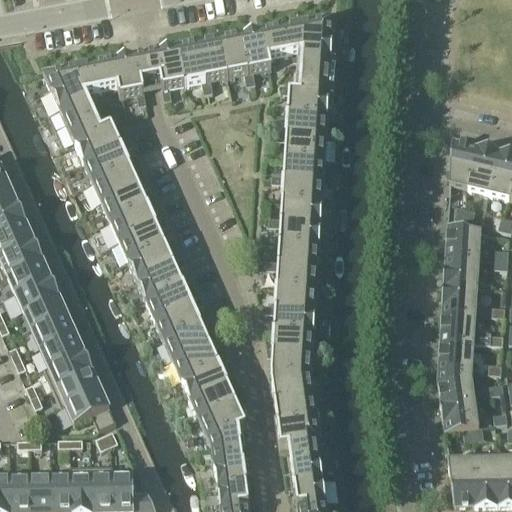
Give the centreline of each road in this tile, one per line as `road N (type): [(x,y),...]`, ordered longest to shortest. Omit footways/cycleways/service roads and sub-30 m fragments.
road 1 (residential): [(135,2),(159,126),(243,319),(274,511)]
road 2 (residential): [(407,112),(392,384),(406,511)]
road 3 (residential): [(135,2),(0,29)]
